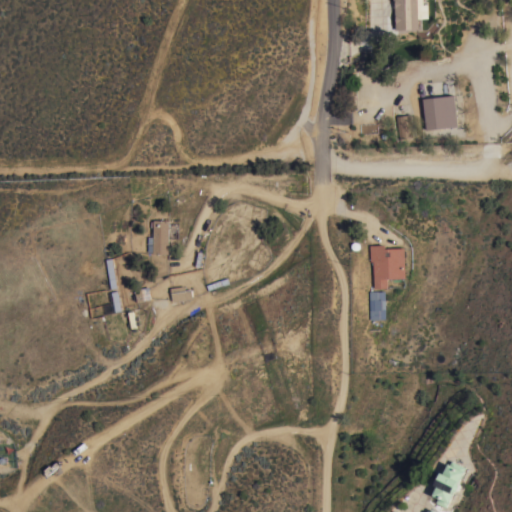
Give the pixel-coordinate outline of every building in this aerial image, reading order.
[(423,0),(424,4),(429,3),(429,17),(419,18),(419,23),(396,24),(395,6),(394,6),(393,0),(423,0)] [(455,94),(458,125),(426,129),(423,97),(455,94)] [(413,136),(399,138),(396,115),(410,114),(413,136)] [(168,253),(152,253),(153,219),(169,219),(168,253)] [(406,277),(387,278),(388,287),(373,287),(372,260),(370,261),(369,244),(386,244),(386,247),(405,247),(406,277)] [(170,287),(185,285),(185,289),(192,288),(192,289),(194,289),(195,290),(196,290),(196,295),(193,296),(193,298),(172,300),(170,287)] [(134,288),(141,287),(142,287),(150,286),(152,298),(144,300),(137,301),(134,288)] [(368,291),(378,291),(378,299),(382,299),(382,310),(379,310),(380,320),(369,320),(368,291)] [(449,502),(448,502),(445,507),(436,502),(438,496),(433,494),(438,484),(436,483),(437,482),(434,480),(439,471),(442,473),(443,471),(444,472),(449,462),(450,463),(452,459),(465,466),(463,470),(465,470),(459,481),(461,485),(458,490),(454,491),(449,502)]
